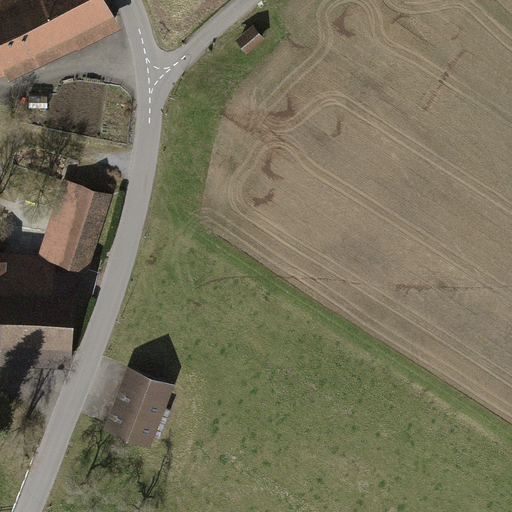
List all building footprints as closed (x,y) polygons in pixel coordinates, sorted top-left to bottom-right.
[(14,72),(64,49),(41,0),(0,0),(0,69),(10,65),(14,72)] [(41,0),(64,49),(118,25),(106,0),(41,0)] [(254,23),(235,37),(247,52),(266,37),(254,23)] [(108,194),(64,179),(41,250),(86,264),(108,194)] [(0,254),(0,353),(68,357),(73,270),(50,269),(51,257),(0,254)] [(127,363),(102,425),(149,443),(174,382),(127,363)]
